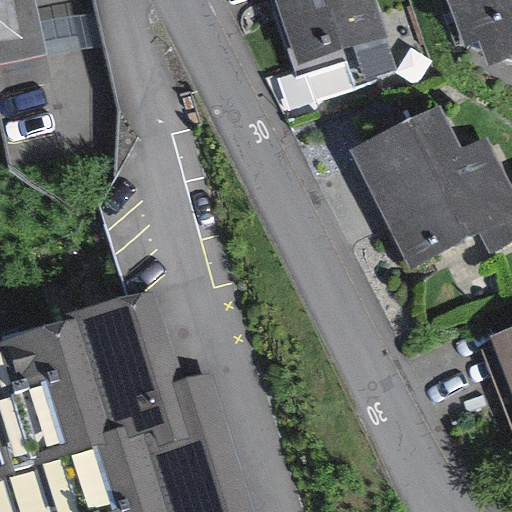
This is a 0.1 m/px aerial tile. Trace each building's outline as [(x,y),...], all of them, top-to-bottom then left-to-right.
[(0,0),(0,68),(25,64),(13,0),(0,0)] [(365,0),(283,0),(304,59),(377,35),(365,0)] [(511,0),(446,0),(468,63),(511,48),(511,0)] [(442,99),(350,138),(417,262),(502,217),(511,232),(511,170),(490,133),(466,143),(442,99)] [(142,312),(0,355),(0,511),(7,509),(7,511),(245,511),(208,391),(170,403),(142,312)] [(511,342),(501,347),(511,375),(511,342)]
